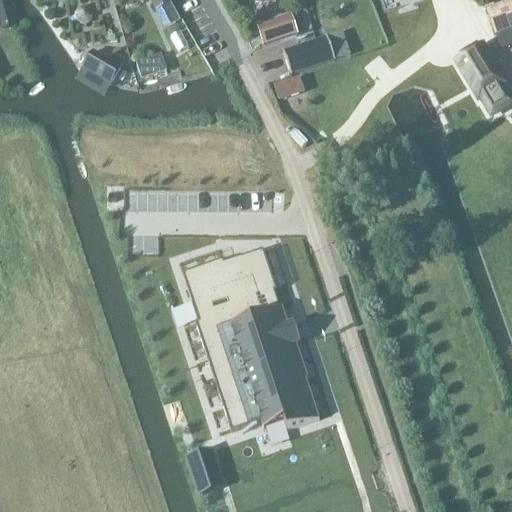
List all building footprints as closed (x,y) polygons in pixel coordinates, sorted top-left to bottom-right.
[(166,0),(148,0),(155,12),(169,5),(166,0)] [(511,0),(484,10),(495,37),(511,30),(511,0)] [(0,30),(8,29),(0,1),(0,30)] [(391,43),(407,36),(393,5),(377,12),(391,43)] [(256,26),(262,45),(297,34),(291,15),(256,26)] [(181,33),(168,37),(174,54),(187,49),(181,33)] [(327,40),(283,54),(290,77),(334,63),(327,40)] [(482,47),(456,62),(478,100),(480,99),(491,117),(511,104),(501,86),(504,85),(482,47)] [(83,70),(110,87),(121,69),(93,53),(83,70)] [(166,73),(161,57),(136,65),(142,81),(166,73)] [(299,81),(275,89),(279,102),(303,94),(299,81)] [(223,262),(182,275),(198,324),(195,325),(231,434),(261,424),(263,431),(283,424),(286,433),(319,422),(306,383),(308,383),(296,347),(300,346),(299,342),(292,344),(287,330),(294,328),(293,324),(287,326),(282,310),(280,310),(274,294),(277,293),(263,252),(224,265),(223,262)] [(188,459),(186,459),(199,497),(222,490),(209,452),(188,459)]
